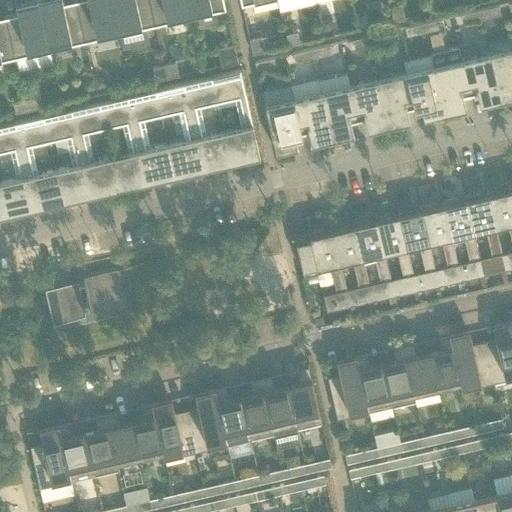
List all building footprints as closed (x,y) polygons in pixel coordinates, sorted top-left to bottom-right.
[(17,14),(5,17),(14,58),(49,50),(37,0),(24,0),(25,4),(15,6),(17,14)] [(37,0),(49,50),(84,41),(75,1),(62,4),(61,0),(37,0)] [(78,0),(75,1),(84,41),(119,33),(111,0),(78,0)] [(111,0),(119,33),(146,27),(154,25),(148,0),(111,0)] [(148,0),(154,25),(189,17),(185,0),(148,0)] [(185,0),(189,17),(225,9),(222,0),(185,0)] [(314,0),(277,0),(279,9),(315,1),(314,0)] [(424,0),(428,13),(440,11),(437,0),(424,0)] [(401,5),(390,7),(393,21),(404,18),(401,5)] [(498,6),(479,10),(481,19),(492,16),(500,14),(498,6)] [(481,19),(479,10),(460,14),(462,23),(481,19)] [(492,16),(481,19),(483,27),(494,24),(492,16)] [(0,60),(14,58),(5,17),(0,17),(0,60)] [(323,19),(319,20),(322,31),(334,28),(331,17),(323,19)] [(442,19),(423,23),(425,32),(444,27),(442,19)] [(425,32),(423,23),(404,27),(406,36),(425,32)] [(146,27),(119,33),(122,46),(148,40),(146,27)] [(297,32),(285,34),(288,45),(299,43),(297,32)] [(386,32),(366,36),(368,45),(388,40),(386,32)] [(249,39),(252,54),(264,51),(260,36),(249,39)] [(368,45),(366,36),(348,40),(350,49),(368,45)] [(221,66),(237,62),(233,43),(217,47),(221,66)] [(330,45),(310,49),(312,58),(332,53),(330,45)] [(461,59),(458,46),(430,53),(433,66),(444,113),(465,108),(462,96),(469,95),(461,59)] [(511,47),(489,53),(500,100),(511,96),(511,47)] [(312,58),(310,49),(292,53),(294,62),(312,58)] [(52,63),(49,50),(14,58),(17,71),(52,63)] [(433,66),(430,53),(402,59),(405,72),(433,66)] [(489,53),(461,59),(469,95),(476,93),(479,104),(500,100),(489,53)] [(254,62),(256,71),(275,66),(273,58),(254,62)] [(175,62),(163,65),(166,78),(178,75),(175,62)] [(163,65),(152,67),(155,80),(166,78),(163,65)] [(444,113),(433,66),(405,72),(413,107),(420,106),(423,118),(444,113)] [(236,70),(211,76),(216,101),(234,97),(241,126),(223,130),(230,162),(243,159),(242,156),(258,152),(239,71),(239,70),(236,70)] [(377,79),(388,126),(409,121),(406,109),(413,107),(405,72),(377,79)] [(346,73),(318,80),(321,92),(332,139),(346,135),(353,134),(350,122),(357,120),(349,85),(346,73)] [(211,76),(182,83),(202,165),(217,161),(218,165),(230,162),(223,130),(205,134),(199,105),(216,101),(211,76)] [(99,77),(93,78),(95,89),(106,87),(105,81),(101,78),(100,77),(99,77)] [(289,84),(293,98),(321,92),(318,80),(317,77),(289,84)] [(86,81),(83,85),(84,92),(95,89),(93,78),(86,80),(86,81)] [(388,126),(377,79),(349,85),(357,120),(364,119),(366,130),(388,126)] [(182,83),(154,89),(160,114),(178,110),(184,139),(167,143),(174,175),(187,172),(186,169),(202,165),(182,83)] [(293,98),(289,84),(261,90),(264,105),(293,98)] [(154,89),(126,96),(145,178),(161,174),(162,178),(174,175),(167,143),(149,147),(142,118),(160,114),(154,89)] [(293,98),(301,133),(308,132),(310,143),(332,139),(321,92),(293,98)] [(35,96),(23,98),(26,110),(38,107),(35,96)] [(126,96),(98,102),(104,127),(121,123),(128,152),(111,156),(111,158),(118,188),(130,185),(130,182),(145,178),(126,96)] [(26,110),(23,98),(13,101),(15,112),(26,110)] [(264,105),(275,152),(297,147),(294,135),(301,133),(293,98),(264,105)] [(98,102),(70,109),(89,191),(105,187),(105,191),(118,188),(111,158),(111,156),(93,160),(86,131),(104,127),(98,102)] [(70,109),(42,115),(48,140),(65,136),(72,165),(55,169),(62,201),(74,198),(73,195),(89,191),(70,109)] [(42,115),(14,122),(33,204),(49,200),(50,204),(62,201),(55,169),(37,173),(30,144),(48,140),(42,115)] [(14,122),(0,124),(0,150),(9,149),(16,178),(0,181),(0,188),(6,214),(18,211),(17,207),(33,204),(14,122)] [(502,187),(486,191),(487,194),(495,231),(509,228),(511,240),(511,250),(507,251),(501,253),(503,265),(504,269),(511,267),(511,201),(509,189),(508,189),(502,190),(502,187)] [(479,192),(464,196),(465,199),(473,236),(487,233),(492,255),(483,257),(478,258),(480,265),(482,274),(501,270),(504,269),(503,265),(501,253),(495,231),(487,194),(486,194),(480,195),(479,192)] [(457,198),(442,201),(442,204),(451,241),(464,238),(469,260),(464,261),(456,263),(457,265),(460,280),(478,275),(482,274),(480,265),(478,258),(473,236),(465,199),(464,199),(458,200),(457,198)] [(435,203),(420,206),(420,209),(429,246),(442,243),(447,265),(440,267),(434,268),(438,285),(460,280),(457,265),(456,263),(451,241),(442,204),(435,206),(435,203)] [(413,208),(397,211),(398,214),(407,252),(420,248),(425,270),(420,271),(412,273),(416,290),(434,286),(438,285),(434,268),(433,265),(429,246),(420,209),(419,209),(417,210),(413,211),(413,208)] [(390,213),(375,217),(376,219),(384,257),(398,254),(403,275),(394,277),(390,278),(393,295),(416,290),(412,273),(410,265),(407,252),(398,214),(397,214),(391,216),(390,213)] [(368,218),(353,222),(354,225),(362,262),(376,259),(381,280),(373,282),(367,284),(371,300),(389,296),(393,295),(390,278),(386,265),(384,257),(376,219),(375,220),(369,221),(368,218)] [(346,223),(331,227),(331,230),(340,265),(340,267),(353,264),(358,286),(348,288),(345,289),(349,305),(371,300),(367,284),(363,265),(362,262),(354,225),(353,225),(347,226),(346,223)] [(295,235),(294,235),(301,265),(303,275),(330,269),(335,291),(323,294),(322,294),(326,311),(349,305),(345,289),(340,267),(340,265),(331,230),(324,231),(324,228),(306,233),(307,236),(296,238),(295,235)] [(118,269),(53,285),(44,287),(54,332),(129,314),(118,269)] [(495,338),(483,341),(493,383),(511,378),(511,323),(511,319),(496,322),(492,323),(495,338)] [(463,330),(449,333),(462,390),(493,383),(483,341),(471,343),(468,329),(463,330)] [(441,350),(429,353),(437,388),(459,383),(461,390),(462,390),(449,333),(438,336),(441,350)] [(413,342),(402,344),(413,393),(437,388),(429,353),(416,356),(413,342)] [(394,361),(382,364),(392,406),(415,401),(413,393),(412,388),(402,344),(391,347),(394,358),(394,361)] [(366,352),(355,355),(368,411),(392,406),(382,364),(369,367),(366,352)] [(339,373),(326,376),(336,419),(368,411),(355,355),(341,358),(335,359),(339,373)] [(299,383),(287,386),(297,428),(321,422),(308,366),(296,368),(299,383)] [(271,374),(260,377),(273,433),(297,428),(287,386),(274,389),(274,386),(271,374)] [(253,394),(240,397),(250,439),(273,433),(260,377),(249,379),(253,394)] [(224,385),(213,388),(226,444),(250,439),(240,397),(227,400),(224,385)] [(197,406),(185,409),(195,451),(226,444),(213,388),(199,391),(194,392),(197,406)] [(166,399),(151,402),(164,459),(195,451),(185,409),(173,411),(170,398),(166,399)] [(144,419),(131,422),(139,457),(162,451),(163,459),(164,459),(151,402),(140,404),(144,419)] [(115,410),(104,413),(117,469),(118,469),(116,462),(139,457),(131,422),(118,425),(115,410)] [(97,430),(84,433),(94,475),(117,469),(104,413),(93,415),(97,430)] [(501,418),(469,425),(472,434),(503,427),(501,418)] [(68,421),(58,423),(71,480),(94,475),(84,433),(72,436),(71,433),(68,421)] [(46,441),(29,445),(39,488),(71,480),(58,423),(43,427),(46,441)] [(469,425),(446,431),(448,440),(472,434),(469,425)] [(297,428),(273,433),(276,447),(300,441),(297,428)] [(446,431),(423,436),(425,445),(448,440),(446,431)] [(504,433),(483,438),(485,447),(506,442),(504,433)] [(423,436),(399,442),(401,451),(425,445),(423,436)] [(483,438),(460,443),(462,452),(485,447),(483,438)] [(250,439),(226,444),(229,457),(253,451),(250,439)] [(399,442),(376,447),(378,456),(401,451),(399,442)] [(460,443),(438,448),(440,457),(462,452),(460,443)] [(378,456),(376,447),(344,454),(346,463),(378,456)] [(438,448),(416,453),(418,462),(440,457),(438,448)] [(416,453),(394,458),(396,467),(418,462),(416,453)] [(329,458),(304,464),(306,473),(331,467),(329,458)] [(394,458),(371,464),(374,472),(396,467),(394,458)] [(304,464),(281,469),(283,478),(306,473),(304,464)] [(374,472),(371,464),(348,469),(350,478),(374,472)] [(281,469),(258,474),(260,483),(283,478),(281,469)] [(258,474),(234,480),(236,489),(260,483),(258,474)] [(323,475),(299,480),(301,489),(325,484),(323,475)] [(71,480),(39,488),(42,500),(74,493),(71,480)] [(234,480),(218,484),(220,493),(236,489),(234,480)] [(299,480),(276,485),(278,494),(301,489),(299,480)] [(218,484),(202,487),(205,496),(220,493),(218,484)] [(276,485),(254,491),(256,500),(278,494),(276,485)] [(122,491),(125,505),(148,500),(145,486),(122,491)] [(191,499),(205,496),(202,487),(189,490),(191,499)] [(450,492),(453,502),(474,497),(472,487),(450,492)] [(511,511),(511,489),(496,494),(499,511),(511,511)] [(189,490),(172,494),(174,503),(191,499),(189,490)] [(254,491),(232,496),(234,505),(256,500),(254,491)] [(172,494),(148,500),(151,508),(174,503),(172,494)] [(499,511),(496,494),(473,499),(476,511),(499,511)] [(232,496),(210,501),(212,510),(234,505),(232,496)] [(476,511),(473,499),(451,504),(453,511),(476,511)] [(148,500),(125,505),(126,511),(135,511),(151,508),(148,500)] [(210,501),(186,506),(187,511),(202,511),(212,510),(210,501)]
